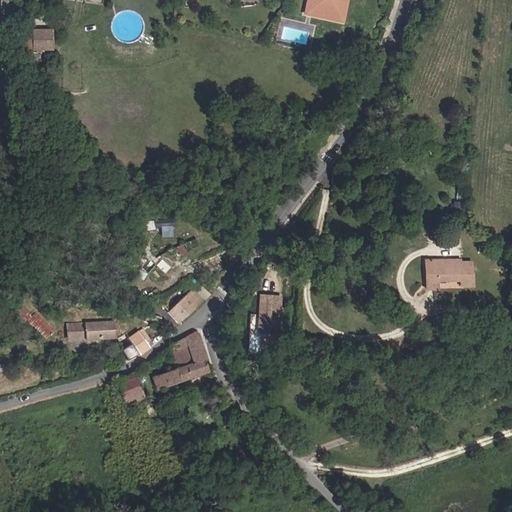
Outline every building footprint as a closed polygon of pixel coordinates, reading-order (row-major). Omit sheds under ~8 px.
[(312,0),(311,6),(336,13),(340,1),(345,2),(345,0),(312,0)] [(345,2),(340,1),(336,13),(335,18),(340,20),(345,2)] [(336,13),(311,6),(309,11),(335,18),(336,13)] [(29,32),(29,33),(28,52),(28,54),(50,55),(51,33),(29,32)] [(28,52),(29,33),(19,33),(17,52),(28,52)] [(154,218),(154,226),(161,226),(161,235),(173,236),(174,219),(154,218)] [(466,292),(467,271),(458,271),(458,267),(424,266),(423,292),(434,293),(434,285),(453,286),(453,292),(466,292)] [(171,312),(180,322),(203,300),(199,295),(195,299),(190,294),(171,312)] [(281,298),(262,297),(259,333),(278,335),(281,298)] [(31,315),(27,310),(31,305),(24,298),(12,309),(18,316),(21,314),(43,340),(52,331),(35,310),(31,315)] [(84,342),(113,340),(112,324),(66,325),(66,342),(84,341),(84,342)] [(135,351),(138,355),(149,347),(146,342),(148,340),(142,331),(119,345),(124,356),(135,351)] [(192,335),(167,347),(176,371),(152,379),(157,392),(205,376),(203,365),(205,363),(196,336),(192,335)] [(134,375),(116,382),(125,407),(143,400),(134,375)]
